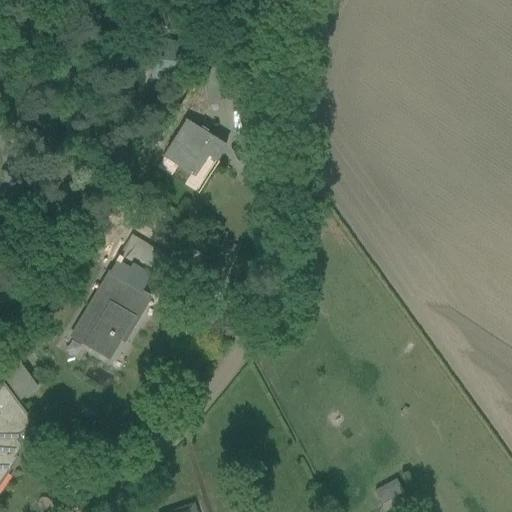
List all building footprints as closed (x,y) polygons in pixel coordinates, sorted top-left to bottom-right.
[(153,60),(151,80),(162,81),(163,71),(184,73),(185,63),(186,44),(154,41),(153,60)] [(203,81),(218,90),(227,74),(212,66),(203,81)] [(176,166),(193,177),(207,156),(215,161),(225,146),(199,130),(185,120),(161,156),(176,166)] [(110,213),(102,224),(118,234),(126,223),(110,213)] [(116,262),(153,285),(169,258),(132,235),(116,262)] [(107,272),(69,337),(107,359),(119,339),(123,341),(132,326),(129,325),(147,295),(107,272)] [(16,360),(3,380),(18,401),(36,387),(16,360)] [(0,483),(16,459),(8,453),(16,441),(25,454),(44,441),(16,399),(14,400),(2,382),(0,385),(0,483)]
